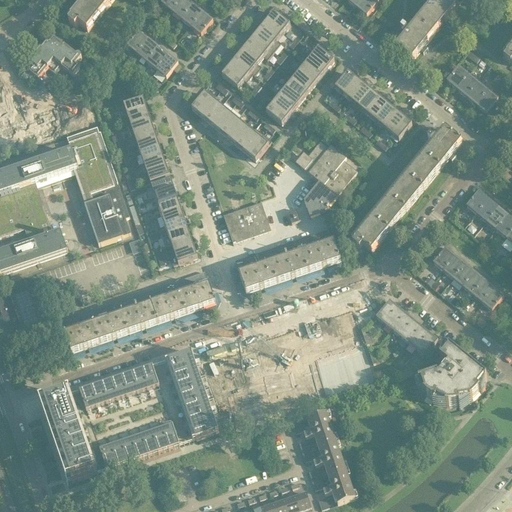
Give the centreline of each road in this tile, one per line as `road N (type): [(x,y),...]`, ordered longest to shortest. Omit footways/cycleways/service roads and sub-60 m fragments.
road 1 (residential): [(221,260),(168,106),(256,0)]
road 2 (residential): [(3,399),(242,321)]
road 3 (residential): [(489,152),(302,0)]
road 4 (residential): [(67,317),(221,260)]
road 5 (residential): [(187,511),(299,473),(286,435)]
road 6 (residential): [(511,371),(389,270)]
road 7 (residential): [(242,321),(389,270)]
road 8 (residential): [(389,270),(489,152)]
road 9 (tertiary): [(45,511),(3,399)]
